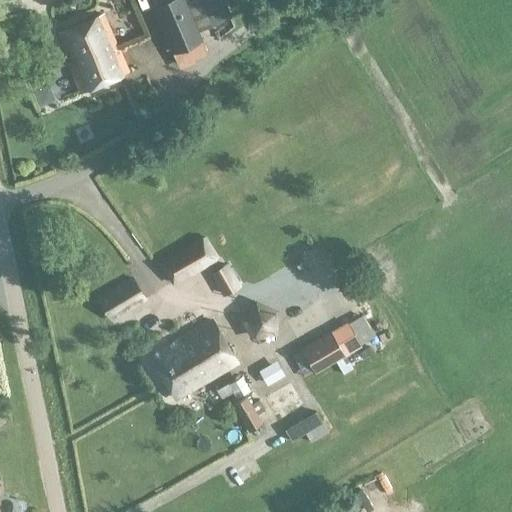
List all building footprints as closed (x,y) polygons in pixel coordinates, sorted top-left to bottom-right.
[(210,0),(164,0),(151,6),(172,54),(203,40),(199,31),(220,22),(210,0)] [(100,54),(118,46),(104,12),(59,33),(70,60),(67,61),(68,62),(98,49),(100,54)] [(98,49),(68,62),(80,92),(129,71),(118,46),(100,54),(98,49)] [(185,77),(215,63),(209,52),(180,66),(185,77)] [(205,235),(159,263),(172,285),(218,258),(205,235)] [(227,263),(211,273),(223,294),(239,284),(227,263)] [(147,299),(133,276),(96,298),(110,321),(147,299)] [(237,363),(212,319),(151,354),(177,398),(237,363)] [(347,321),(301,348),(302,350),(314,371),(315,373),(361,346),(347,321)] [(282,371),(264,381),(272,394),(290,384),(282,371)] [(232,404),(248,431),(262,423),(257,414),(264,409),(258,399),(251,404),(246,396),(232,404)] [(308,430),(313,440),(328,431),(315,410),(284,429),(290,441),(308,430)]
